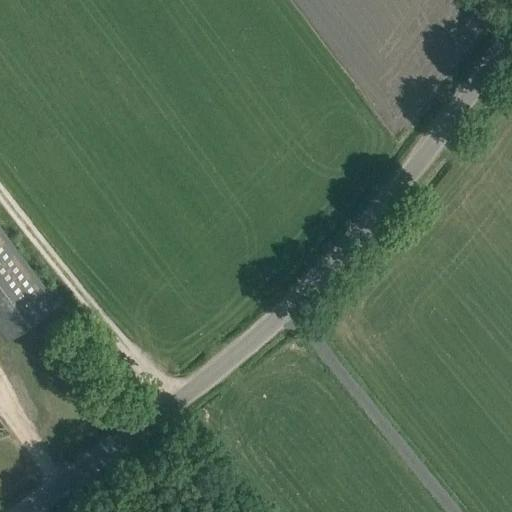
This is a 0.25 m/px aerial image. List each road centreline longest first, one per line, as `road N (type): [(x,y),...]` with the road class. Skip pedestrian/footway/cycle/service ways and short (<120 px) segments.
road 1 (tertiary): [(24,511),(288,308),(511,38)]
road 2 (track): [(288,308),(455,511)]
